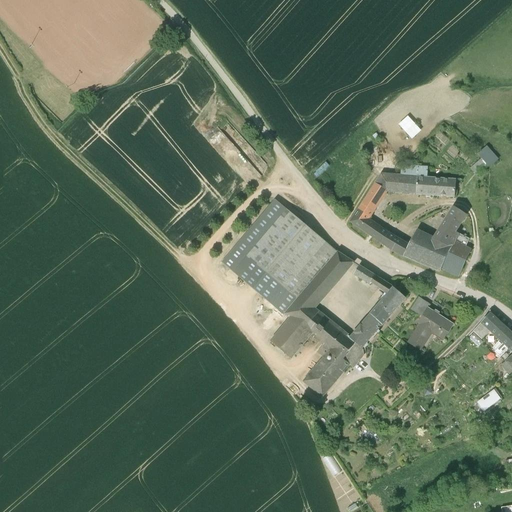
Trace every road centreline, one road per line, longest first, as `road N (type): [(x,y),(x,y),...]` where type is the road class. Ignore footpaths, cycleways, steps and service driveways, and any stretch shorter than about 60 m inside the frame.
road 1 (unclassified): [(511,323),(395,271),(348,237),(157,0)]
road 2 (track): [(294,174),(198,273),(67,149),(0,54)]
